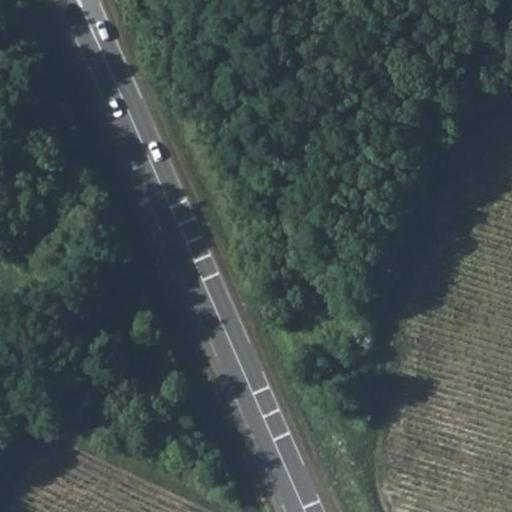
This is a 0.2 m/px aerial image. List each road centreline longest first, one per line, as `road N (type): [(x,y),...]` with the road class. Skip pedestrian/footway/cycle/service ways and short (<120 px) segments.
road 1 (tertiary): [(82,7),(306,511)]
road 2 (track): [(391,511),(380,488),(427,250),(478,132),(511,108)]
